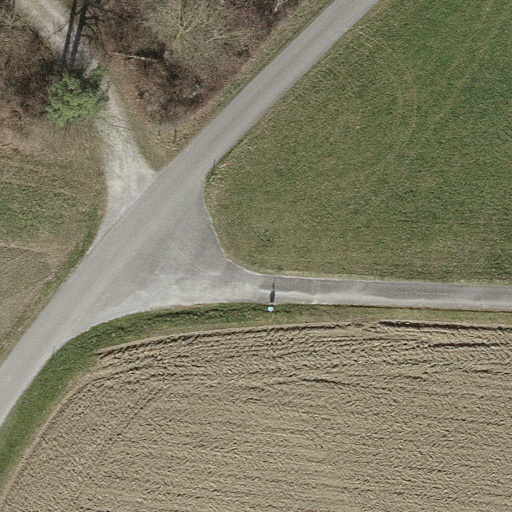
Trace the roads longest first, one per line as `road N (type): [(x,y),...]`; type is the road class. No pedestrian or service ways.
road 1 (unclassified): [(360,0),(124,246),(0,404)]
road 2 (track): [(511,296),(98,276)]
road 3 (track): [(39,0),(79,49),(150,217)]
